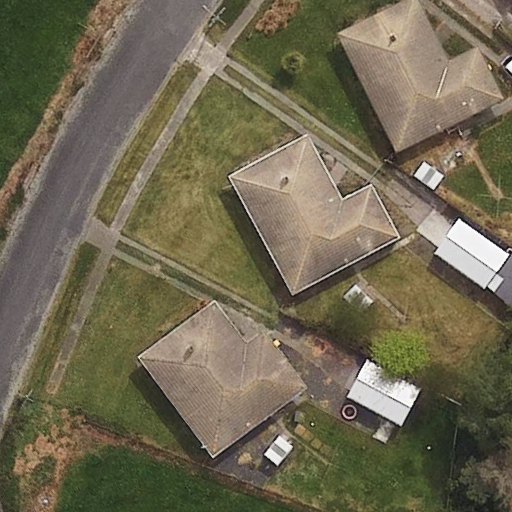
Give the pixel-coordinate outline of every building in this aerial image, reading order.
[(404,0),(338,32),(396,152),(504,99),(478,46),(448,61),(418,0),(404,0)] [(307,134),(229,177),(292,295),(400,238),(371,184),(342,199),(307,134)] [(435,253),(485,289),(510,255),(460,218),(449,233),(435,253)] [(139,357),(213,458),(307,388),(264,332),(248,342),(215,300),(139,357)] [(358,376),(347,397),(402,426),(422,387),(367,359),(358,376)]
